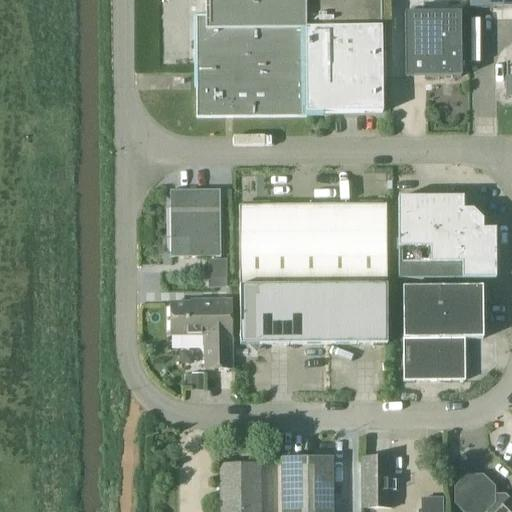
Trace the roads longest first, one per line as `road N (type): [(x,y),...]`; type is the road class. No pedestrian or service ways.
road 1 (unclassified): [(125,154),(130,365),(142,392),(164,409),(193,418),(448,417),(475,411),(511,384)]
road 2 (unclassified): [(125,154),(511,151)]
road 3 (unclassified): [(125,154),(124,0)]
